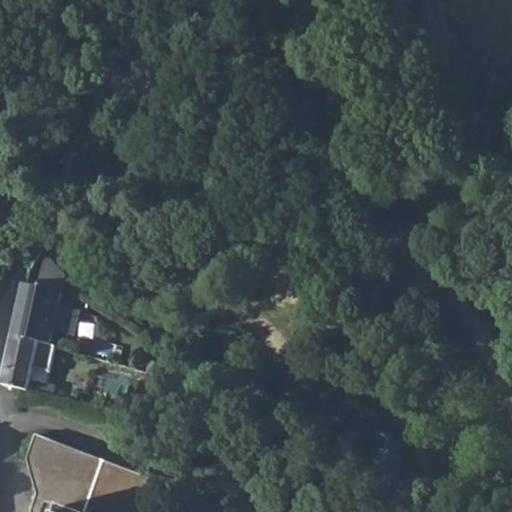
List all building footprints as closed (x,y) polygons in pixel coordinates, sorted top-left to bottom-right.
[(45,298),(24,293),(22,303),(13,337),(57,349),(66,352),(69,342),(56,338),(43,334),(50,310),(43,308),(45,298)] [(61,313),(50,310),(43,334),(56,338),(61,313)] [(2,380),(56,393),(58,384),(49,381),(33,377),(36,367),(51,371),(57,349),(13,337),(2,380)] [(51,371),(36,367),(33,377),(49,381),(51,371)] [(163,405),(128,397),(125,409),(134,412),(159,418),(161,416),(163,405)] [(164,511),(174,487),(37,430),(25,460),(35,494),(28,511),(164,511)]
